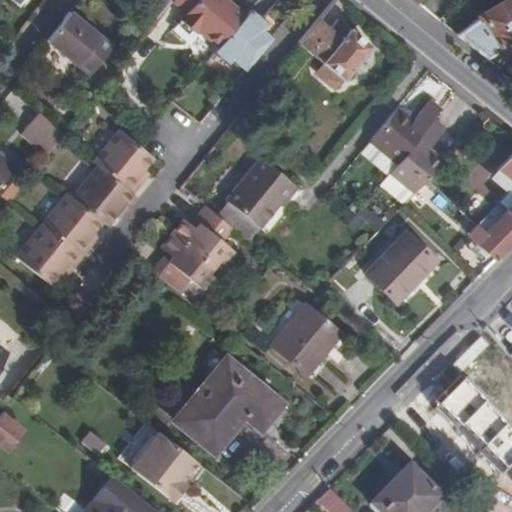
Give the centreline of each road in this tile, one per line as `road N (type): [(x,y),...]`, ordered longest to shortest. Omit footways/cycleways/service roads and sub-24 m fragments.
road 1 (residential): [(511,271),(276,511)]
road 2 (residential): [(511,110),(370,0)]
